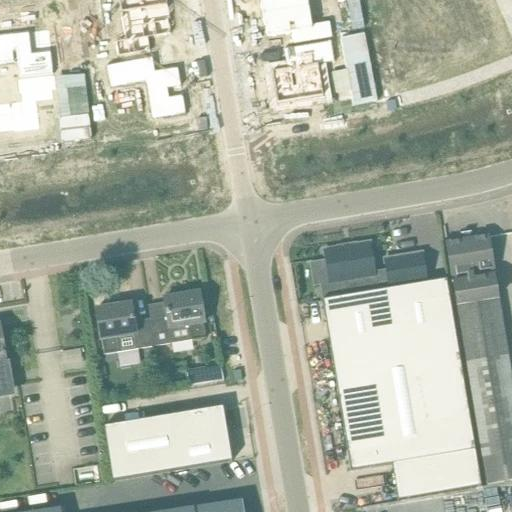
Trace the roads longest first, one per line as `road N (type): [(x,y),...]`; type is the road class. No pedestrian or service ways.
road 1 (unclassified): [(298,511),(248,222)]
road 2 (unclassified): [(248,222),(511,174)]
road 3 (unclassified): [(0,264),(248,222)]
road 4 (residential): [(248,222),(212,0)]
